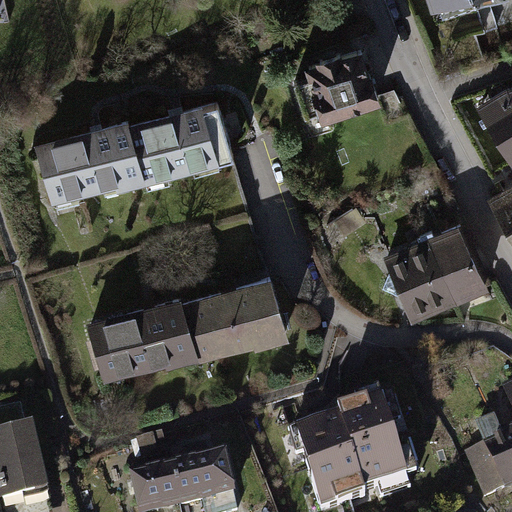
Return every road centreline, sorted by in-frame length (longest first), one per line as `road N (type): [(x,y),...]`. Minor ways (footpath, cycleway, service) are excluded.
road 1 (residential): [(511,343),(484,330),(382,339),(321,304),(262,156)]
road 2 (residential): [(381,0),(420,100),(511,267)]
